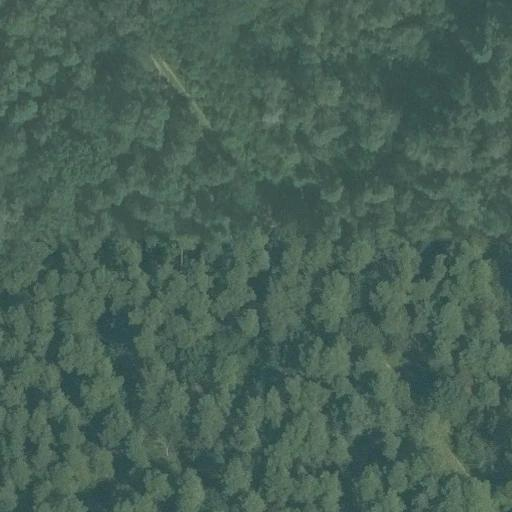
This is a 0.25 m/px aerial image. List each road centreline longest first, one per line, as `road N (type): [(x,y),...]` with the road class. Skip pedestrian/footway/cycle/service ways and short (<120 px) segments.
road 1 (track): [(324,285),(115,0)]
road 2 (track): [(492,511),(324,285)]
road 3 (track): [(178,0),(0,157)]
